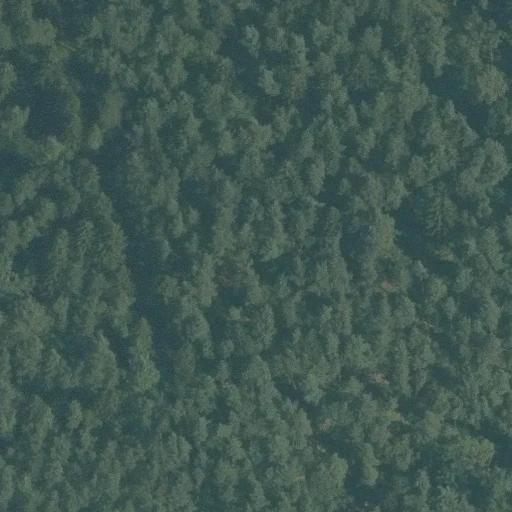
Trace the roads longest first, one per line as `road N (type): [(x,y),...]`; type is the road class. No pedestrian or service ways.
road 1 (track): [(0,499),(272,371),(511,224)]
road 2 (track): [(61,0),(139,317),(181,414)]
road 3 (track): [(373,511),(272,371)]
